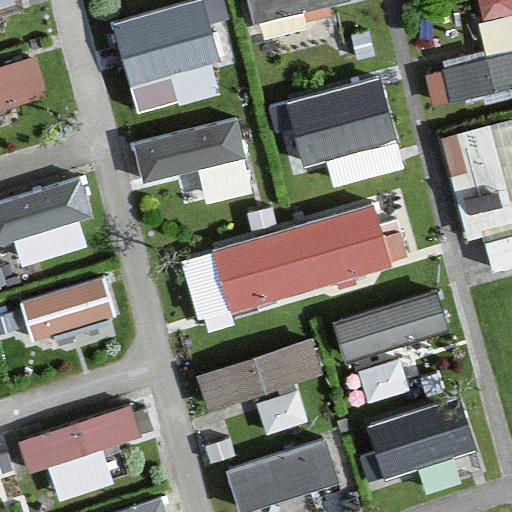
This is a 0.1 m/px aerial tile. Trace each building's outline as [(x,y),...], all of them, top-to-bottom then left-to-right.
[(134,71),(224,38),(210,0),(131,0),(111,8),(134,71)] [(0,93),(55,79),(43,35),(0,46),(0,93)] [(432,86),(511,80),(511,39),(429,45),(432,86)] [(391,63),(279,80),(290,150),(330,144),(333,165),(405,155),(391,63)] [(469,216),(511,207),(511,104),(450,117),(469,216)] [(250,115),(144,111),(142,164),(217,167),(216,182),(248,183),(250,115)] [(0,225),(17,221),(24,248),(98,230),(81,162),(0,182),(0,225)] [(383,181),(184,242),(203,306),(403,245),(383,181)] [(496,261),(511,256),(511,215),(485,223),(496,261)] [(37,329),(120,297),(104,255),(21,288),(37,329)] [(339,298),(351,344),(454,317),(442,271),(339,298)] [(213,398),(330,360),(316,318),(199,356),(213,398)] [(376,401),(383,451),(479,436),(471,386),(376,401)] [(31,463),(58,457),(63,480),(114,470),(105,429),(146,420),(140,392),(21,417),(31,463)] [(328,414),(228,451),(244,496),(345,459),(328,414)] [(177,511),(168,479),(62,511),(177,511)]
